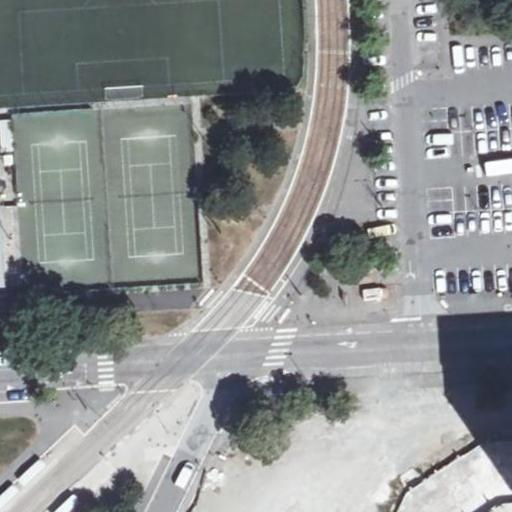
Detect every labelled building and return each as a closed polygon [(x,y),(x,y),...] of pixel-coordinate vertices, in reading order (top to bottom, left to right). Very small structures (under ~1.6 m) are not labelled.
[(44,453),(20,477),(23,480),(26,484),(51,460),(44,453)] [(221,457),(196,511),(373,511),(381,494),(317,465),(304,495),(221,457)] [(11,492),(15,488),(13,485),(0,497),(0,506),(12,494),(11,492)] [(0,509),(18,491),(15,488),(11,492),(12,494),(0,506),(0,509)] [(74,492),(53,511),(67,511),(81,499),(77,496),(74,492)] [(511,511),(511,502),(507,503),(492,511),(511,511)]
